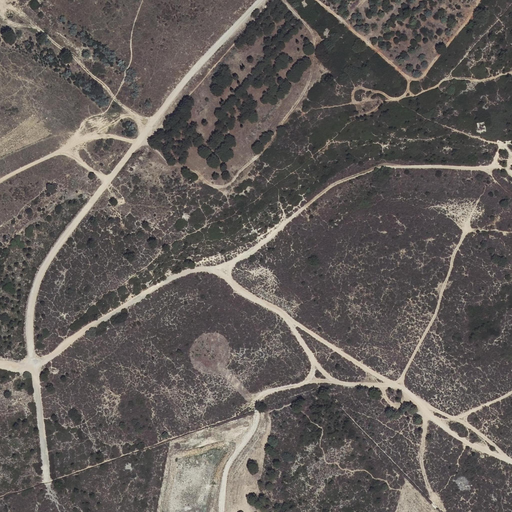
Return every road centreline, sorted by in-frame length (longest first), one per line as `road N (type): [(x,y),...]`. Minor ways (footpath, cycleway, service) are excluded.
road 1 (track): [(465,233),(399,387),(210,269),(152,289),(34,366),(0,363)]
road 2 (track): [(66,147),(99,136),(140,140),(211,182),(234,178),(273,140),(308,83),(313,38),(285,0)]
road 3 (track): [(210,269),(258,247),(344,179),(389,167),(511,172)]
road 4 (track): [(275,0),(141,139)]
road 5 (track): [(147,129),(6,0)]
road 6 (track): [(0,180),(66,147),(108,180)]
